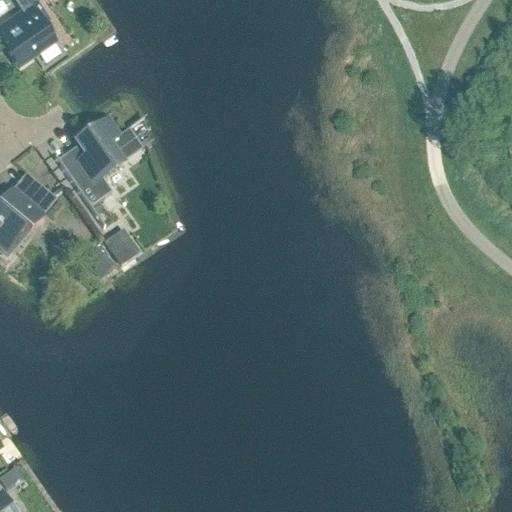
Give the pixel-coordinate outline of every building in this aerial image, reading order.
[(0,38),(9,52),(5,55),(17,72),(53,47),(43,32),(50,27),(37,9),(48,1),(46,0),(21,0),(13,6),(22,19),(0,33),(0,38)] [(73,155),(57,166),(88,211),(110,195),(102,183),(121,170),(120,169),(140,154),(127,135),(117,141),(106,126),(70,151),(73,155)] [(41,222),(40,221),(47,212),(49,214),(57,204),(36,186),(35,187),(26,179),(11,197),(10,196),(0,208),(0,211),(0,212),(0,253),(4,257),(21,237),(19,235),(23,231),(29,236),(41,222)] [(105,271),(114,259),(98,247),(89,259),(105,271)] [(5,480),(0,482),(0,487),(4,494),(11,490),(5,480)] [(12,511),(3,498),(0,499),(0,511),(12,511)]
